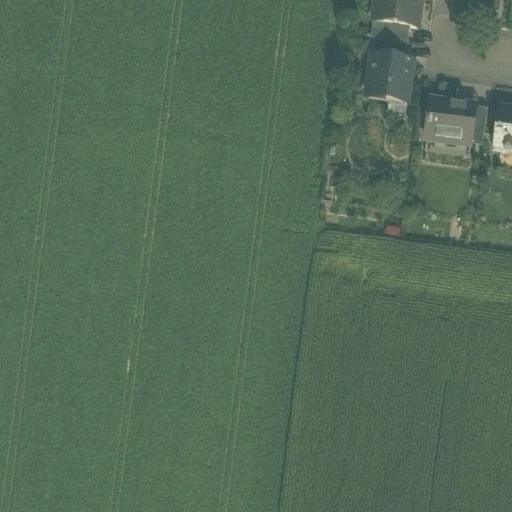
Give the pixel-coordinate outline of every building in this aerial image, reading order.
[(409,31),(417,32),(421,0),(381,0),(381,4),(377,3),(374,26),(384,27),(409,31)] [(407,47),(409,31),(384,27),(382,43),(407,47)] [(374,60),(404,65),(407,47),(382,43),(376,43),(374,60)] [(387,107),(406,109),(407,107),(406,107),(411,68),(412,68),(412,66),(404,65),(374,60),(372,60),(372,62),(373,62),(368,98),(367,98),(367,100),(387,103),(387,107)] [(427,144),(469,150),(471,141),(474,114),(474,111),(432,106),(427,144)] [(471,141),(483,144),(487,116),(474,114),(471,141)] [(494,155),(511,157),(511,116),(500,114),(494,155)]
